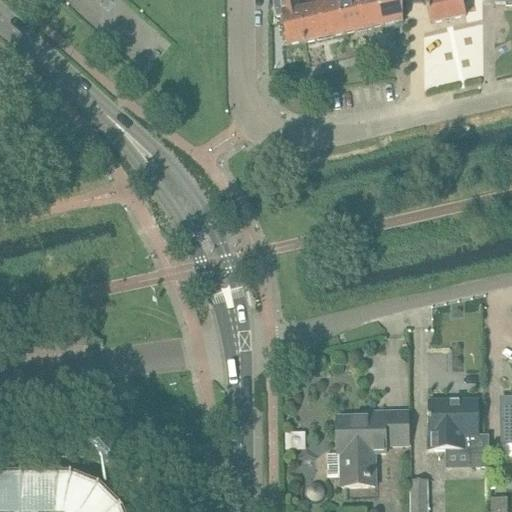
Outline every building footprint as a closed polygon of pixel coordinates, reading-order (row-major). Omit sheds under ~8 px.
[(276,18),(282,17),(286,32),(284,32),(287,47),(303,43),(303,44),(305,44),(298,13),(299,13),(296,0),(274,0),(272,1),(276,18)] [(307,0),(309,11),(299,13),(298,13),(305,44),(325,39),(316,0),(307,0)] [(325,0),(316,0),(325,39),(344,35),(337,5),(327,7),(325,0)] [(348,0),(349,2),(337,5),(344,35),(364,31),(357,0),(348,0)] [(357,0),(364,31),(383,27),(377,0),(357,0)] [(377,0),(383,27),(403,22),(402,0),(377,0)] [(425,0),(426,2),(430,25),(466,17),(461,0),(425,0)] [(162,51),(171,40),(122,2),(103,26),(144,57),(153,45),(162,51)] [(511,399),(501,400),(501,417),(501,420),(501,433),(502,447),(511,446),(511,399)] [(428,404),(429,452),(471,452),(472,469),(488,469),(488,470),(489,470),(489,436),(479,436),(478,403),(428,404)] [(337,455),(327,455),(327,477),(341,476),(341,489),(361,488),(375,488),(375,455),(386,455),(385,447),(408,447),(408,434),(408,417),(408,414),(384,414),(384,417),(384,419),(337,420),(337,455)] [(307,451),(308,433),(288,432),(287,450),(307,451)] [(0,511),(119,511),(101,492),(75,481),(0,480),(0,511)] [(428,511),(428,481),(411,482),(411,511),(428,511)] [(506,511),(506,496),(491,497),(491,511),(506,511)]
